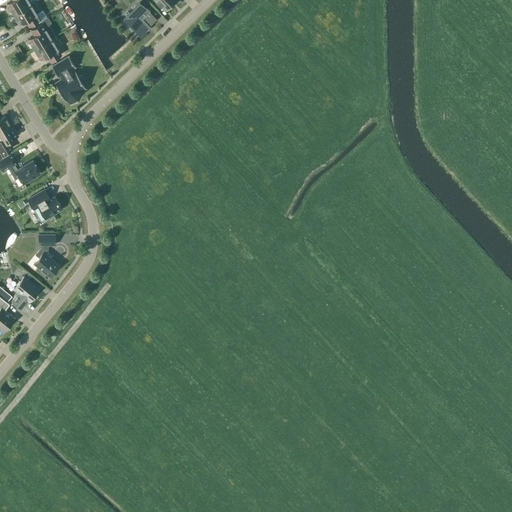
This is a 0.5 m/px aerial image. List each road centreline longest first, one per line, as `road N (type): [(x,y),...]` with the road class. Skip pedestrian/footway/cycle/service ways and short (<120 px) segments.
road 1 (tertiary): [(0,372),(90,254),(92,223),(70,151)]
road 2 (tertiary): [(211,0),(90,116),(70,151)]
road 3 (track): [(108,284),(0,420)]
